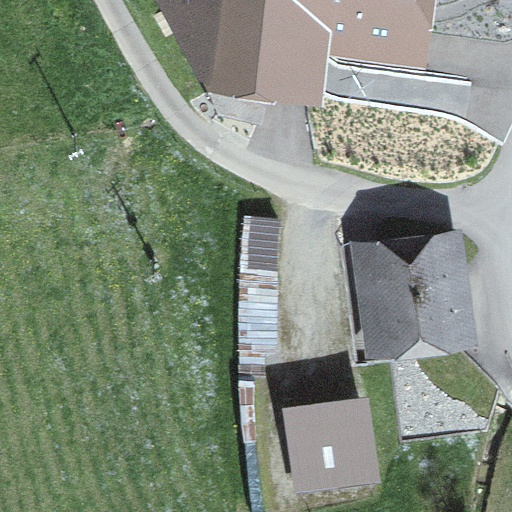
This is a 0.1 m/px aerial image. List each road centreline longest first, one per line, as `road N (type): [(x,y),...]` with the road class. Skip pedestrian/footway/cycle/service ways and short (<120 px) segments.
road 1 (track): [(105,0),(154,87),(222,156),(316,203),(376,213),(511,200)]
road 2 (track): [(316,203),(307,286),(317,384)]
